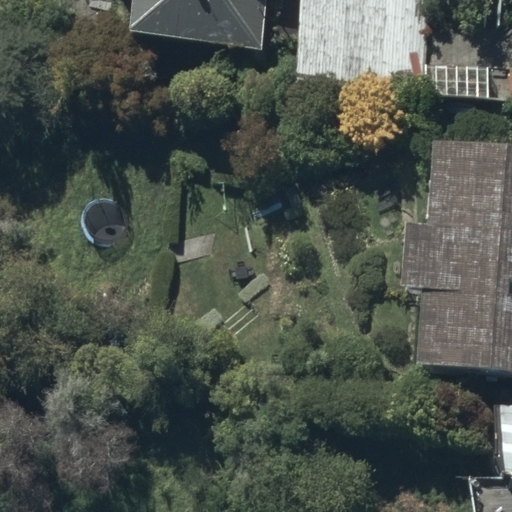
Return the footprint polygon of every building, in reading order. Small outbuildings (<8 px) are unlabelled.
[(259,52),(264,0),(127,0),(123,38),(259,52)] [(427,0),(301,0),(291,86),(415,102),(427,0)] [(489,68),(424,67),(423,98),(488,100),(489,68)] [(414,364),(511,373),(511,152),(433,145),(425,228),(405,226),(399,290),(421,292),(414,364)] [(511,410),(502,410),(501,478),(511,477),(511,410)]
